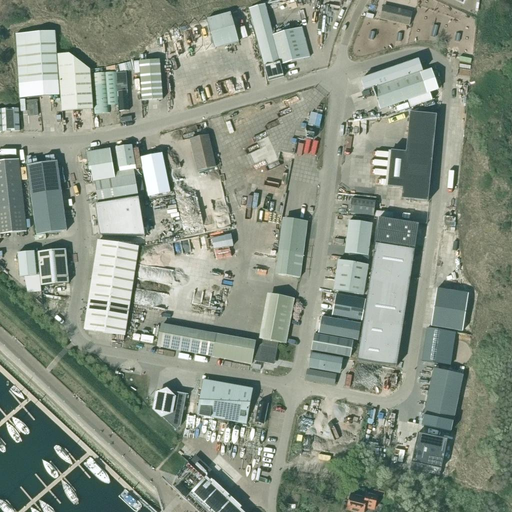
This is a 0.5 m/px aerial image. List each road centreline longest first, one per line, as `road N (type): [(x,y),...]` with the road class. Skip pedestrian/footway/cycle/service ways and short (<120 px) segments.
road 1 (unclassified): [(340,73),(423,51),(441,62),(448,82),(432,235),(401,395),(376,402),(294,387)]
road 2 (tertiary): [(81,241),(70,323),(80,344),(294,387)]
road 3 (unclassified): [(294,387),(340,73)]
road 4 (unclassified): [(68,141),(340,73)]
road 5 (unclassified): [(294,387),(271,511)]
